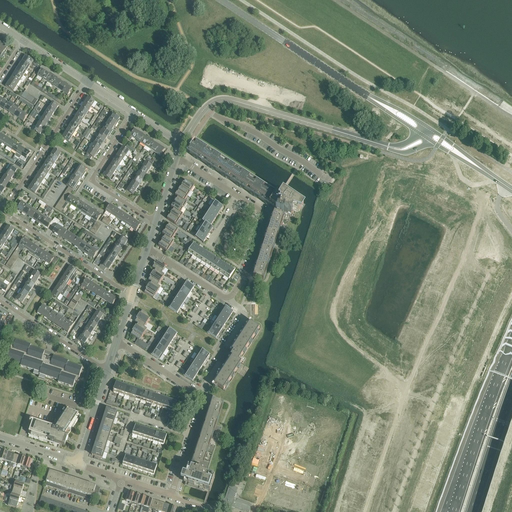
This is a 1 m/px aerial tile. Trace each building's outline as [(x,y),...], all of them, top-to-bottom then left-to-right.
[(33,62),(25,56),(25,57),(24,56),(22,60),(23,60),(22,62),(30,67),(32,64),(36,67),(37,64),(33,62)] [(30,67),(22,62),(21,63),(20,63),(18,66),(26,72),(30,67)] [(26,72),(18,66),(16,70),(15,72),(23,77),(26,72)] [(42,80),(47,72),(44,70),(43,71),(41,70),(37,76),(42,80)] [(23,77),(15,72),(14,73),(13,73),(11,76),(20,82),(23,77)] [(47,83),(52,76),(50,75),(50,74),(47,72),(42,80),(47,83)] [(20,82),(11,76),(9,80),(10,80),(9,82),(17,87),(20,82)] [(52,86),(57,79),(54,77),(52,76),(47,83),(52,86)] [(57,90),(62,83),(60,82),(60,81),(57,79),(52,86),(57,90)] [(17,87),(9,82),(7,84),(7,83),(5,86),(5,87),(13,92),(17,87)] [(62,93),(67,85),(64,83),(64,84),(62,83),(57,90),(62,93)] [(68,96),(72,89),(70,88),(67,85),(62,93),(68,96)] [(92,107),(95,102),(88,98),(87,99),(86,99),(84,102),(92,107)] [(0,107),(4,110),(8,103),(3,100),(0,105),(0,107)] [(88,112),(92,107),(84,102),(82,106),(83,106),(82,108),(88,112)] [(9,113),(13,106),(8,103),(4,110),(9,113)] [(56,112),(59,107),(52,103),(49,107),(56,112)] [(14,116),(18,109),(13,106),(9,113),(14,116)] [(52,117),(56,112),(49,107),(46,112),(52,117)] [(85,117),(88,112),(82,108),(80,110),(80,109),(78,112),(85,117)] [(18,119),(23,113),(18,109),(14,116),(18,119)] [(49,122),(52,117),(46,112),(42,117),(49,122)] [(82,122),(85,117),(78,112),(75,116),(76,116),(75,118),(82,122)] [(23,123),(28,116),(23,113),(18,119),(23,123)] [(119,120),(120,118),(113,114),(110,119),(117,124),(119,121),(119,120)] [(46,126),(49,122),(42,117),(39,122),(46,126)] [(78,127),(82,122),(75,118),(74,120),(73,119),(71,123),(78,127)] [(117,124),(110,119),(106,124),(113,128),(114,127),(115,127),(117,124)] [(43,131),(46,126),(39,122),(36,127),(43,131)] [(75,132),(78,127),(71,123),(69,126),(70,126),(68,128),(75,132)] [(112,130),(113,128),(106,124),(103,129),(111,134),(113,131),(112,130)] [(40,136),(43,131),(36,127),(33,132),(40,136)] [(72,137),(75,132),(68,128),(67,130),(67,129),(64,133),(72,137)] [(111,134),(103,129),(100,134),(107,139),(108,137),(109,137),(111,134)] [(135,140),(140,133),(137,130),(136,131),(134,130),(130,137),(128,139),(131,141),(132,138),(135,140)] [(69,143),(72,137),(64,133),(62,136),(63,136),(62,138),(69,143)] [(140,143),(144,137),(143,135),(140,133),(135,140),(140,143)] [(105,140),(107,139),(100,134),(97,139),(104,144),(106,141),(105,140)] [(145,147),(150,139),(147,137),(146,138),(144,137),(140,143),(145,147)] [(7,147),(11,141),(6,138),(2,144),(7,147)] [(104,144),(97,139),(93,144),(100,149),(101,147),(102,147),(104,144)] [(150,150),(155,143),(153,142),(153,141),(150,139),(145,147),(150,150)] [(11,151),(16,144),(11,141),(7,147),(11,151)] [(155,153),(160,146),(157,144),(156,144),(155,143),(150,150),(155,153)] [(11,151),(16,154),(21,147),(16,144),(11,151)] [(99,150),(100,149),(93,144),(90,149),(98,154),(100,151),(99,150)] [(246,178),(195,145),(194,147),(193,147),(192,148),(193,149),(189,154),(269,206),(270,206),(276,196),(275,193),(274,192),(275,191),(249,174),(246,178)] [(160,156),(165,150),(163,148),(160,146),(155,153),(160,156)] [(20,159),(25,150),(21,147),(16,154),(15,156),(20,159)] [(130,152),(122,147),(119,152),(126,156),(127,157),(130,152)] [(98,154),(90,149),(88,152),(85,150),(84,152),(94,159),(95,157),(95,158),(98,154)] [(24,162),(30,154),(25,150),(20,159),(24,162)] [(58,159),(61,154),(54,150),(53,151),(52,151),(50,154),(58,159)] [(123,161),(126,156),(119,152),(116,157),(123,161)] [(54,164),(58,159),(50,154),(48,157),(49,158),(48,160),(54,164)] [(119,166),(123,161),(116,157),(112,162),(119,166)] [(51,169),(54,164),(48,160),(47,161),(46,161),(44,164),(51,169)] [(116,171),(119,166),(112,162),(109,166),(116,171)] [(149,171),(152,166),(145,162),(142,167),(149,171)] [(18,170),(11,166),(9,164),(5,169),(8,171),(14,175),(18,170)] [(48,174),(51,169),(44,164),(42,168),(41,170),(48,174)] [(85,172),(86,170),(79,166),(76,171),(83,176),(85,173),(85,172)] [(113,176),(116,171),(109,166),(106,171),(113,176)] [(146,176),(149,171),(142,167),(139,172),(146,176)] [(45,179),(48,174),(41,170),(40,172),(39,171),(37,174),(45,179)] [(11,180),(14,175),(8,171),(4,175),(11,180)] [(83,176),(76,171),(72,176),(79,180),(80,179),(81,179),(83,176)] [(110,180),(113,176),(106,171),(103,176),(110,180)] [(142,181),(145,176),(146,176),(139,172),(136,177),(142,181)] [(41,184),(45,179),(37,174),(35,178),(36,178),(35,180),(41,184)] [(8,185),(11,180),(4,175),(1,180),(8,185)] [(78,182),(79,180),(72,176),(69,181),(77,186),(79,183),(78,182)] [(139,186),(142,181),(136,177),(133,181),(139,186)] [(458,179),(454,184),(464,190),(467,185),(458,179)] [(0,186),(5,190),(8,185),(1,180),(0,182),(0,186)] [(38,189),(41,184),(35,180),(34,182),(33,181),(31,184),(38,189)] [(77,186),(69,181),(66,186),(68,188),(73,190),(74,189),(75,189),(77,186)] [(136,191),(139,186),(133,181),(129,186),(136,191)] [(194,186),(185,181),(183,184),(182,186),(191,192),(194,186)] [(35,195),(38,189),(31,184),(28,188),(29,188),(28,190),(35,195)] [(133,196),(136,191),(129,186),(126,191),(133,196)] [(191,192),(182,186),(179,191),(187,197),(191,192)] [(187,197),(179,191),(175,196),(178,198),(184,202),(184,201),(187,197)] [(279,250),(289,221),(292,223),(296,212),(298,213),(303,205),(284,195),(285,195),(283,197),(280,195),(277,193),(276,196),(270,206),(272,207),(275,209),(274,212),(285,215),(274,248),(279,250)] [(71,206),(76,199),(73,196),(72,197),(70,196),(69,198),(67,200),(66,203),(71,206)] [(187,203),(184,201),(184,202),(178,198),(175,203),(184,208),(187,203)] [(75,212),(81,203),(79,201),(76,199),(71,206),(76,209),(74,212),(75,212)] [(22,213),(27,206),(22,202),(17,209),(19,210),(19,211),(22,213)] [(223,207),(218,204),(214,202),(211,207),(219,212),(223,207)] [(81,214),(86,205),(83,203),(82,204),(81,203),(75,212),(78,214),(79,212),(81,214)] [(184,208),(175,203),(171,208),(174,210),(174,209),(180,213),(184,208)] [(86,216),(91,209),(89,208),(89,207),(86,205),(81,214),(81,213),(86,216)] [(111,215),(115,208),(112,206),(111,206),(110,205),(105,212),(111,215)] [(27,216),(32,209),(27,206),(22,213),(25,216),(26,215),(27,216)] [(219,212),(211,207),(208,211),(216,217),(219,212)] [(116,219),(120,212),(118,211),(119,210),(115,208),(111,215),(116,219)] [(32,220),(37,212),(32,209),(27,216),(29,217),(29,218),(32,220)] [(91,219),(96,212),(93,209),(92,210),(91,209),(86,216),(91,219)] [(183,215),(180,213),(174,209),(174,210),(171,214),(179,220),(183,215)] [(450,217),(452,212),(445,209),(442,214),(450,217)] [(216,217),(208,211),(204,216),(213,222),(216,217)] [(37,222),(42,216),(37,212),(32,220),(35,222),(36,221),(37,222)] [(96,222),(101,216),(99,215),(99,214),(96,212),(91,219),(96,222)] [(121,222),(125,214),(122,212),(122,213),(120,212),(116,219),(121,222)] [(285,215),(274,212),(253,277),(263,281),(274,248),(285,215)] [(126,225),(130,218),(128,217),(129,216),(125,214),(121,222),(126,225)] [(179,220),(171,214),(167,220),(175,225),(175,224),(176,225),(179,220)] [(42,226),(47,219),(42,216),(37,222),(39,224),(42,226)] [(213,222),(204,216),(201,221),(204,223),(210,227),(210,226),(213,222)] [(52,227),(57,220),(55,218),(52,222),(47,219),(42,226),(45,229),(46,228),(48,229),(50,226),(52,227)] [(131,228),(135,221),(132,219),(130,218),(126,225),(131,228)] [(62,229),(57,226),(60,222),(57,220),(52,227),(55,229),(53,232),(55,234),(54,234),(57,237),(62,229)] [(136,232),(140,225),(138,224),(139,223),(135,221),(131,228),(136,232)] [(213,228),(210,226),(210,227),(204,223),(201,227),(209,233),(211,230),(213,228)] [(178,230),(169,224),(167,227),(166,230),(175,235),(178,230)] [(11,236),(14,231),(7,226),(4,231),(11,236)] [(209,233),(201,227),(198,232),(206,238),(209,233)] [(63,239),(67,232),(62,229),(57,237),(61,239),(61,238),(63,239)] [(175,235),(166,230),(162,235),(165,237),(165,236),(171,240),(172,240),(175,235)] [(8,240),(11,236),(4,231),(1,236),(8,240)] [(68,243),(73,236),(67,232),(63,239),(65,240),(64,241),(68,243)] [(206,238),(198,232),(194,237),(198,240),(203,243),(206,238)] [(73,246),(77,239),(73,236),(68,243),(71,245),(71,244),(73,246)] [(174,242),(172,240),(171,240),(165,236),(165,237),(162,241),(171,247),(174,242)] [(124,247),(128,242),(121,237),(118,242),(124,247)] [(24,249),(29,242),(26,240),(25,240),(23,239),(19,246),(16,250),(17,250),(19,248),(23,251),(24,249)] [(78,250),(82,242),(77,239),(73,246),(75,247),(74,247),(78,250)] [(171,247),(162,241),(158,247),(166,252),(166,251),(167,252),(171,247)] [(34,246),(32,245),(33,244),(29,242),(24,249),(29,253),(34,246)] [(83,252),(87,245),(82,242),(78,250),(81,252),(81,251),(83,252)] [(121,251),(124,247),(118,242),(114,247),(121,251)] [(192,256),(198,247),(193,244),(194,244),(193,244),(187,253),(192,256)] [(88,256),(92,249),(87,245),(83,252),(85,253),(84,254),(88,256)] [(34,256),(39,248),(36,246),(35,247),(34,246),(29,253),(34,256)] [(118,256),(121,251),(114,247),(111,252),(118,256)] [(197,259),(203,250),(198,247),(192,256),(197,259)] [(44,252),(42,251),(42,250),(39,248),(34,256),(39,259),(44,252)] [(93,259),(98,252),(92,249),(88,256),(91,258),(93,259)] [(202,262),(207,253),(203,250),(197,259),(202,262)] [(49,255),(46,253),(45,253),(44,252),(39,259),(44,262),(49,255)] [(115,261),(118,256),(111,252),(108,257),(115,261)] [(206,265),(212,256),(207,253),(202,262),(206,265)] [(54,259),(52,258),(53,257),(49,255),(44,262),(50,266),(54,259)] [(211,268),(216,259),(212,256),(206,265),(211,268)] [(112,266),(115,261),(108,257),(105,262),(112,266)] [(215,271),(221,262),(216,259),(211,268),(215,271)] [(109,271),(112,266),(105,262),(102,266),(101,266),(99,268),(104,272),(106,269),(109,271)] [(163,271),(165,268),(156,262),(154,265),(153,268),(155,270),(162,273),(163,271)] [(220,274),(225,265),(221,262),(215,271),(220,274)] [(224,277),(230,268),(225,265),(220,274),(224,277)] [(75,274),(76,271),(70,267),(66,272),(75,278),(77,275),(75,274)] [(229,279),(235,271),(234,270),(234,271),(230,268),(224,277),(229,279)] [(163,278),(164,275),(162,273),(155,270),(154,273),(153,272),(152,275),(161,281),(163,278)] [(38,281),(41,275),(34,271),(31,276),(38,281)] [(75,278),(66,272),(63,277),(70,281),(72,278),(74,280),(75,278)] [(160,284),(161,281),(152,275),(150,277),(150,278),(149,281),(151,282),(158,286),(159,283),(160,284)] [(35,285),(38,281),(31,276),(28,281),(35,285)] [(67,286),(70,281),(63,277),(60,281),(67,286)] [(91,282),(88,280),(88,281),(86,280),(81,286),(87,290),(91,282)] [(5,293),(11,285),(5,281),(0,289),(2,290),(1,291),(5,293)] [(32,290),(35,285),(28,281),(25,286),(32,290)] [(64,290),(67,286),(60,281),(57,286),(64,290)] [(195,287),(186,281),(182,287),(191,293),(194,287),(194,288),(195,287)] [(94,285),(95,284),(91,282),(87,290),(92,293),(96,286),(94,285)] [(159,291),(160,288),(158,286),(151,282),(150,285),(149,285),(148,287),(157,293),(159,291)] [(28,295),(32,290),(25,286),(22,291),(28,295)] [(61,295),(64,290),(57,286),(54,291),(61,295)] [(97,296),(101,289),(98,287),(96,286),(92,293),(97,296)] [(156,296),(157,293),(148,287),(146,290),(145,293),(153,299),(155,296),(156,296)] [(191,293),(182,287),(179,292),(187,298),(191,293)] [(104,292),(104,291),(101,289),(97,296),(102,300),(106,293),(104,292)] [(25,300),(28,295),(22,291),(19,295),(25,300)] [(57,300),(61,295),(54,291),(51,296),(57,300)] [(187,298),(179,292),(175,298),(184,303),(187,298)] [(107,303),(112,295),(108,293),(108,294),(106,293),(102,300),(107,303)] [(22,305),(25,300),(19,295),(15,300),(22,305)] [(114,298),(115,297),(112,295),(107,303),(112,306),(116,299),(114,298)] [(184,303),(175,298),(172,303),(180,308),(184,303)] [(177,314),(180,308),(172,303),(168,308),(177,314)] [(42,317),(48,309),(43,305),(37,314),(40,316),(41,316),(42,317)] [(233,312),(232,312),(222,305),(219,311),(229,318),(233,313),(233,312)] [(47,321),(53,312),(48,309),(42,317),(44,318),(44,319),(47,321)] [(151,317),(142,311),(140,314),(138,317),(148,323),(149,320),(151,317)] [(226,323),(229,318),(219,311),(221,312),(217,317),(226,323)] [(52,323),(58,315),(53,312),(47,321),(50,323),(51,322),(52,323)] [(100,321),(103,316),(97,312),(93,317),(100,321)] [(57,328),(63,319),(58,315),(52,323),(54,325),(57,328)] [(97,326),(100,321),(93,317),(90,321),(97,326)] [(148,323),(138,317),(136,319),(137,319),(135,322),(138,324),(144,328),(146,325),(148,323)] [(223,328),(226,323),(217,317),(214,323),(223,328)] [(63,330),(68,322),(63,319),(57,328),(60,329),(61,329),(63,330)] [(94,331),(97,326),(90,321),(87,326),(94,331)] [(67,334),(73,325),(68,322),(63,330),(64,331),(64,332),(67,334)] [(219,334),(223,328),(214,323),(211,328),(219,334)] [(145,332),(147,329),(144,328),(138,324),(136,327),(136,326),(134,329),(144,335),(145,333),(145,332)] [(243,358),(257,335),(260,330),(253,326),(250,324),(232,351),(229,356),(232,358),(214,385),(225,392),(237,373),(236,372),(241,364),(243,365),(246,360),(243,358)] [(91,335),(94,331),(87,326),(84,331),(91,335)] [(177,334),(168,328),(165,334),(173,339),(177,334)] [(216,339),(219,334),(211,328),(207,334),(216,339)] [(144,335),(134,329),(132,332),(133,332),(131,335),(138,339),(140,340),(142,337),(142,338),(144,335)] [(88,340),(91,335),(84,331),(81,336),(88,340)] [(173,339),(165,334),(161,339),(170,345),(173,339)] [(85,345),(88,340),(81,336),(78,341),(85,345)] [(170,345),(161,339),(158,344),(166,350),(170,345)] [(10,350),(7,360),(11,361),(12,360),(18,362),(17,363),(21,365),(20,367),(25,368),(26,366),(28,367),(28,369),(34,371),(35,371),(40,373),(39,375),(40,375),(45,376),(45,377),(52,379),(53,377),(55,378),(55,380),(59,381),(58,383),(62,384),(63,383),(69,385),(68,386),(73,388),(75,382),(77,383),(78,380),(79,380),(78,380),(79,378),(82,368),(78,366),(77,368),(71,366),(72,364),(68,363),(68,361),(64,360),(63,362),(57,360),(58,358),(53,356),(51,356),(44,354),(45,352),(40,350),(40,352),(34,350),(34,348),(30,347),(31,345),(26,344),(26,345),(20,344),(20,342),(16,340),(14,346),(11,345),(10,349),(10,350)] [(166,350),(158,344),(154,350),(163,355),(166,350)] [(210,355),(201,349),(197,355),(206,361),(209,355),(210,356),(210,355)] [(163,355),(154,350),(151,355),(160,361),(160,360),(163,355)] [(206,361),(197,355),(194,360),(203,366),(206,361)] [(199,371),(203,366),(194,360),(191,366),(199,371)] [(196,376),(199,371),(191,366),(187,371),(196,376)] [(192,382),(196,376),(187,371),(184,376),(193,382),(192,382)] [(119,394),(122,384),(116,383),(115,388),(113,393),(119,394)] [(124,396),(127,386),(122,384),(119,394),(124,396)] [(130,398),(133,388),(127,386),(124,396),(130,398)] [(135,400),(138,390),(133,388),(130,398),(135,400)] [(140,401),(144,391),(138,390),(135,400),(140,401)] [(146,403),(149,393),(144,391),(140,401),(146,403)] [(151,405),(155,395),(149,393),(146,403),(151,405)] [(157,407),(160,397),(155,395),(151,405),(157,407)] [(162,408),(165,398),(160,397),(157,407),(162,408)] [(168,410),(171,400),(165,398),(162,408),(168,410)] [(173,412),(175,407),(176,402),(171,400),(168,410),(173,412)] [(202,468),(216,426),(223,403),(221,403),(221,402),(220,401),(219,402),(213,400),(192,465),(202,468)] [(115,419),(117,413),(107,409),(105,415),(115,419)] [(33,422),(28,435),(59,445),(65,447),(68,437),(65,436),(66,435),(68,437),(81,416),(75,414),(67,412),(56,429),(56,430),(54,429),(33,422)] [(113,424),(115,419),(105,415),(103,421),(113,424)] [(111,430),(113,424),(103,421),(101,427),(111,430)] [(138,437),(141,427),(136,426),(136,425),(135,425),(132,435),(138,437)] [(210,491),(214,477),(213,477),(211,476),(212,472),(208,470),(208,469),(222,428),(216,426),(202,468),(192,465),(189,464),(187,469),(186,474),(183,474),(181,480),(186,482),(185,484),(185,485),(185,486),(204,492),(205,490),(209,491),(210,491)] [(110,436),(111,430),(101,427),(99,432),(110,436)] [(143,439),(146,429),(141,427),(138,437),(143,439)] [(148,440),(151,431),(146,429),(143,439),(148,440)] [(153,442),(156,432),(151,431),(148,440),(153,442)] [(108,441),(110,436),(99,432),(97,438),(108,441)] [(158,444),(161,434),(156,432),(153,442),(158,444)] [(164,445),(167,435),(166,435),(166,436),(161,434),(158,444),(164,445)] [(106,447),(108,441),(97,438),(96,444),(106,447)] [(104,453),(106,447),(96,444),(94,450),(104,453)] [(102,459),(104,453),(94,450),(92,456),(102,459)] [(6,462),(8,453),(2,451),(0,458),(0,461),(1,462),(2,460),(6,462)] [(10,467),(14,455),(8,453),(6,462),(9,463),(7,466),(10,467)] [(17,465),(20,457),(14,455),(10,467),(12,468),(14,464),(17,465)] [(128,467),(131,458),(126,456),(126,455),(122,465),(128,467)] [(23,469),(26,459),(20,457),(17,465),(21,466),(20,468),(23,469)] [(133,469),(136,459),(131,458),(128,467),(133,469)] [(32,471),(34,465),(31,464),(32,461),(26,459),(23,469),(25,470),(25,468),(29,469),(29,470),(32,471)] [(138,471),(141,461),(136,459),(133,469),(138,471)] [(143,472),(146,462),(141,461),(138,471),(143,472)] [(148,474),(151,464),(146,462),(143,472),(148,474)] [(154,476),(157,465),(157,466),(151,464),(148,474),(154,476)] [(94,493),(96,487),(50,472),(45,486),(91,501),(92,498),(97,499),(98,495),(94,493)] [(22,491),(24,484),(14,481),(13,485),(11,484),(10,487),(22,491)] [(245,511),(249,511),(252,505),(237,500),(236,501),(234,500),(238,488),(229,486),(225,499),(224,499),(222,505),(231,508),(231,507),(234,509),(235,508),(245,511)] [(20,497),(22,491),(10,487),(9,489),(11,490),(10,493),(20,497)] [(18,503),(20,497),(10,493),(9,497),(6,496),(5,498),(18,503)] [(132,504),(135,495),(129,493),(126,501),(130,502),(128,506),(131,507),(132,504)] [(138,505),(141,496),(135,495),(132,504),(134,505),(134,504),(138,505)] [(143,510),(144,508),(147,498),(141,496),(138,505),(142,506),(140,509),(141,510),(143,510)] [(16,509),(18,503),(5,498),(4,501),(8,502),(6,505),(16,509)] [(150,509),(153,501),(147,498),(144,508),(150,510),(150,509)] [(154,511),(155,511),(159,502),(153,501),(150,509),(153,510),(153,511),(154,511)] [(159,511),(161,511),(164,504),(159,502),(155,511),(158,511),(159,511)]
